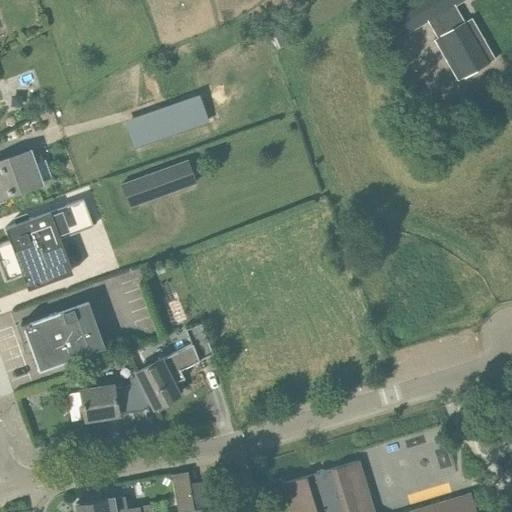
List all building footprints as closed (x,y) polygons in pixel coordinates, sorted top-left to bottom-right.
[(457,27),(447,10),(464,0),(416,0),(381,20),(393,41),(427,22),(436,39),(433,40),(457,81),(494,60),(471,19),(457,27)] [(274,50),(292,41),(283,22),(265,31),(274,50)] [(425,102),(415,84),(404,90),(422,121),(440,111),(432,98),(425,102)] [(204,92),(127,115),(136,145),(213,122),(204,92)] [(0,197),(46,181),(35,151),(0,163),(0,197)] [(121,184),(129,206),(196,182),(187,160),(121,184)] [(9,241),(0,244),(0,268),(5,282),(22,276),(27,290),(72,273),(67,259),(59,239),(93,227),(83,199),(4,228),(9,241)] [(26,325),(26,323),(20,325),(21,329),(27,327),(31,337),(27,339),(39,371),(104,347),(88,303),(26,325)] [(136,373),(150,399),(154,407),(177,396),(171,385),(183,380),(179,371),(211,355),(200,324),(187,331),(194,344),(136,373)] [(150,399),(136,373),(128,384),(80,392),(85,420),(118,415),(117,407),(139,405),(150,399)] [(409,511),(373,511),(358,461),(282,484),(290,511),(476,511),(471,493),(409,511)] [(178,511),(194,509),(187,472),(171,475),(178,511)] [(189,484),(194,509),(206,506),(201,481),(189,484)] [(76,511),(139,511),(139,508),(120,511),(117,496),(76,503),(76,511)]
